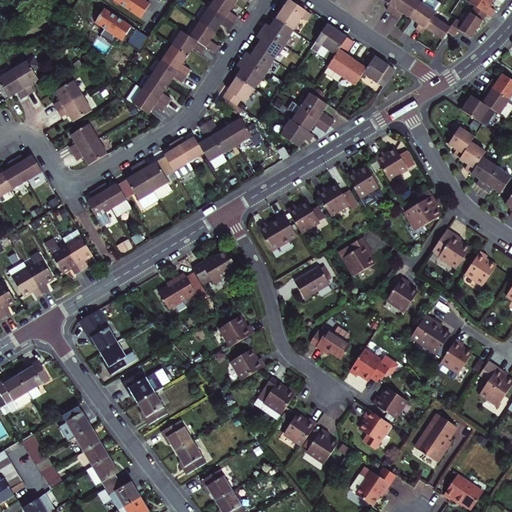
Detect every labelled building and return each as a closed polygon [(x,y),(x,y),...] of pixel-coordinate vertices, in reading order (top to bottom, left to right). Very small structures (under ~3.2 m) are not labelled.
[(141,19),(151,4),(146,2),(144,0),(114,0),(114,1),(115,2),(120,5),(141,19)] [(227,0),(214,0),(209,8),(233,24),(238,18),(230,13),(235,5),(227,0)] [(306,8),(296,1),(294,4),(289,0),(275,20),(293,32),(302,19),(307,22),(312,16),(304,11),(306,8)] [(381,0),(389,5),(386,10),(392,15),(401,0),(381,0)] [(414,14),(421,3),(416,0),(401,0),(392,15),(398,19),(402,14),(410,19),(414,14)] [(414,14),(410,19),(418,25),(415,30),(421,34),(425,29),(428,24),(433,16),(435,13),(440,6),(431,0),(422,0),(421,3),(414,14)] [(470,0),(468,3),(474,6),(486,15),(490,17),(494,11),(489,7),(493,0),(470,0)] [(474,6),(462,24),(458,30),(471,38),(486,15),(474,6)] [(209,8),(199,22),(216,34),(221,26),(229,31),(233,24),(209,8)] [(105,9),(96,23),(105,29),(101,36),(114,45),(119,39),(123,41),(126,36),(131,40),(137,30),(105,9)] [(428,24),(425,29),(442,40),(447,32),(454,36),(458,30),(462,24),(455,20),(450,28),(433,16),(428,24)] [(293,32),(275,20),(270,28),(266,25),(261,32),(285,48),(291,38),(290,37),(293,32)] [(199,22),(189,37),(206,48),(214,54),(218,47),(210,42),(216,34),(199,22)] [(320,51),(324,44),(330,49),(326,55),(333,60),(349,36),(328,23),(320,35),(313,46),(320,51)] [(189,37),(181,32),(171,46),(188,57),(193,49),(202,54),(206,48),(189,37)] [(261,32),(256,39),(261,42),(256,49),(274,61),(277,56),(278,57),(285,48),(261,32)] [(349,36),(333,60),(329,66),(343,76),(355,58),(346,53),(355,40),(349,36)] [(330,49),(324,44),(320,51),(326,55),(330,49)] [(188,57),(171,46),(162,61),(186,77),(191,71),(182,65),(188,57)] [(246,54),(242,60),(266,76),(272,67),(270,66),(274,61),(256,49),(251,57),(246,54)] [(356,85),(364,73),(377,55),(371,51),(362,63),(355,58),(343,76),(356,85)] [(384,86),(388,81),(396,68),(377,55),(364,73),(378,82),(384,86)] [(27,61),(12,70),(27,96),(34,92),(30,85),(38,80),(32,70),(38,66),(33,57),(27,61)] [(266,76),(242,60),(239,64),(237,67),(242,70),(237,78),(254,90),(257,85),(259,86),(266,76)] [(162,61),(152,75),(168,86),(174,78),(182,84),(186,77),(162,61)] [(329,66),(325,72),(339,81),(343,76),(329,66)] [(27,96),(12,70),(0,77),(0,90),(5,99),(8,97),(8,98),(17,93),(21,100),(27,96)] [(487,86),(509,100),(511,95),(511,80),(502,74),(497,82),(492,79),(487,86)] [(168,86),(152,75),(142,90),(167,106),(171,100),(162,95),(168,86)] [(237,78),(224,98),(237,107),(241,100),(245,103),(254,90),(237,78)] [(57,112),(82,96),(73,82),(54,93),(59,101),(53,105),(57,112)] [(499,115),(509,100),(487,86),(483,92),(488,96),(482,104),(496,113),(499,115)] [(167,106),(142,90),(132,104),(144,112),(149,115),(154,107),(162,113),(167,106)] [(324,103),(310,94),(301,108),(330,127),(334,121),(322,113),(327,106),(324,103)] [(91,111),(82,96),(57,112),(61,118),(67,114),(72,123),(91,111)] [(482,104),(471,97),(466,105),(463,103),(459,109),(486,128),(496,113),(482,104)] [(243,110),(237,107),(224,98),(220,103),(239,116),(243,110)] [(326,133),(330,127),(301,108),(292,102),(287,109),(296,115),(292,121),(309,133),(314,125),(326,133)] [(237,146),(226,128),(219,132),(211,120),(205,124),(223,154),(237,146)] [(240,120),(226,128),(237,146),(249,139),(253,147),(261,142),(257,134),(251,138),(240,120)] [(292,121),(290,120),(284,129),(286,130),(282,136),(299,147),(305,139),(310,143),(314,136),(309,133),(292,121)] [(69,148),(73,155),(99,139),(90,124),(70,136),(75,144),(69,148)] [(198,145),(204,155),(209,163),(223,154),(205,124),(199,128),(206,140),(198,145)] [(460,159),(471,143),(474,138),(460,128),(449,144),(457,149),(453,154),(460,159)] [(176,142),(189,164),(204,155),(198,145),(194,138),(185,143),(182,138),(176,142)] [(99,139),(73,155),(77,161),(83,158),(88,166),(108,154),(99,139)] [(189,164),(176,142),(169,146),(172,151),(164,156),(165,157),(174,173),(178,180),(193,171),(189,164)] [(471,174),(482,158),(485,152),(471,143),(460,159),(468,164),(465,169),(471,174)] [(383,152),(375,157),(389,181),(407,170),(399,156),(396,150),(385,156),(383,152)] [(399,156),(407,170),(412,167),(403,153),(399,156)] [(21,156),(14,160),(28,182),(42,173),(32,156),(24,161),(21,156)] [(174,173),(165,157),(156,163),(148,168),(144,161),(137,165),(153,191),(157,198),(171,189),(167,183),(168,182),(169,181),(166,177),(174,173)] [(482,189),(497,168),(482,158),(471,174),(479,179),(476,184),(482,189)] [(11,169),(3,174),(13,191),(28,182),(14,160),(8,164),(11,169)] [(137,165),(130,169),(134,176),(126,181),(117,186),(124,197),(133,192),(138,200),(143,209),(158,200),(157,198),(153,191),(137,165)] [(353,170),(346,175),(365,207),(376,200),(371,192),(378,187),(378,186),(371,175),(366,167),(356,174),(353,170)] [(497,168),(482,189),(489,193),(493,188),(500,194),(511,177),(497,168)] [(0,198),(13,191),(3,174),(0,175),(0,198)] [(373,174),(371,175),(378,186),(379,185),(373,174)] [(117,186),(117,185),(108,190),(105,184),(98,188),(112,210),(116,218),(131,209),(124,197),(117,186)] [(324,188),(316,193),(330,216),(349,205),(351,208),(357,205),(349,191),(343,194),(337,185),(326,191),(324,188)] [(112,210),(98,188),(92,192),(94,195),(97,194),(98,196),(95,198),(87,203),(90,208),(96,219),(102,228),(110,223),(105,214),(112,210)] [(200,189),(191,195),(195,203),(205,197),(200,189)] [(431,194),(403,211),(414,229),(440,214),(433,203),(436,201),(431,194)] [(56,200),(49,204),(52,209),(58,205),(56,200)] [(295,205),(287,210),(301,234),(319,223),(318,221),(324,218),(318,207),(312,210),(308,203),(297,209),(295,205)] [(297,236),(285,216),(278,220),(268,227),(265,223),(258,227),(272,251),(290,240),(297,236)] [(461,239),(447,230),(432,252),(456,269),(470,249),(459,242),(461,239)] [(89,257),(95,254),(83,236),(80,233),(66,241),(68,244),(83,270),(90,266),(86,259),(89,257)] [(362,238),(338,252),(353,277),(374,265),(367,254),(370,252),(362,238)] [(121,254),(132,246),(127,239),(116,247),(121,254)] [(76,274),(83,270),(68,244),(61,248),(59,246),(51,251),(64,273),(69,270),(72,268),(76,274)] [(226,251),(215,258),(210,261),(208,258),(192,268),(200,281),(209,276),(214,285),(222,280),(220,278),(236,268),(226,251)] [(488,257),(480,252),(465,274),(483,286),(496,267),(486,260),(488,257)] [(27,265),(43,294),(50,290),(46,283),(50,281),(55,278),(41,256),(27,265)] [(27,265),(11,274),(24,296),(27,294),(32,291),(37,297),(43,294),(27,265)] [(319,266),(294,281),(305,298),(329,283),(319,266)] [(204,292),(193,273),(186,278),(183,273),(176,278),(178,281),(168,287),(158,293),(169,310),(189,298),(190,301),(197,296),(204,292)] [(166,283),(168,287),(178,281),(176,278),(166,283)] [(404,313),(418,293),(407,287),(410,283),(402,279),(387,301),(404,313)] [(4,282),(0,284),(0,308),(5,317),(11,312),(7,306),(12,304),(16,301),(4,282)] [(98,348),(101,353),(117,343),(98,311),(80,322),(93,343),(94,343),(98,348)] [(445,344),(450,335),(440,328),(442,325),(426,314),(410,337),(437,355),(445,344)] [(220,329),(231,347),(254,333),(250,325),(247,327),(240,317),(220,329)] [(324,334),(320,331),(316,334),(310,342),(316,347),(323,352),(325,349),(331,353),(340,359),(350,345),(345,342),(350,335),(338,327),(333,334),(327,330),(324,334)] [(444,359),(441,362),(459,374),(472,355),(462,348),(464,345),(457,339),(451,348),(444,359)] [(126,357),(117,343),(101,353),(104,359),(108,365),(106,366),(112,375),(138,359),(134,352),(126,357)] [(451,348),(445,344),(437,355),(444,359),(451,348)] [(231,361),(242,380),(266,366),(261,358),(258,360),(251,349),(231,361)] [(383,361),(364,349),(349,372),(357,377),(359,374),(369,381),(372,377),(378,381),(380,379),(381,379),(390,366),(383,361)] [(48,381),(37,362),(26,369),(28,370),(23,373),(16,377),(31,401),(40,396),(35,388),(48,381)] [(497,407),(511,385),(511,381),(503,375),(505,372),(498,367),(489,362),(479,376),(488,382),(479,395),(497,407)] [(137,397),(140,402),(156,392),(165,387),(156,373),(148,378),(144,371),(126,382),(132,392),(133,391),(137,397)] [(31,401),(16,377),(11,380),(6,383),(4,382),(0,384),(0,412),(14,404),(18,411),(32,402),(31,401)] [(277,421),(297,392),(289,387),(287,390),(271,378),(258,398),(254,404),(259,408),(277,421)] [(377,396),(372,403),(395,418),(407,401),(388,388),(381,398),(377,396)] [(169,414),(156,392),(140,402),(143,408),(146,412),(145,414),(151,425),(169,414)] [(14,404),(0,412),(2,416),(8,412),(10,415),(18,411),(14,404)] [(60,428),(69,442),(91,429),(87,422),(82,415),(78,417),(74,410),(62,417),(66,425),(60,428)] [(379,442),(391,425),(368,410),(363,417),(366,419),(360,429),(369,436),(365,443),(378,452),(383,445),(379,442)] [(425,431),(414,447),(425,454),(424,455),(427,457),(428,456),(438,462),(451,442),(448,441),(453,434),(451,433),(456,427),(446,420),(440,416),(437,414),(425,431)] [(283,434),(301,446),(316,424),(309,419),(307,422),(296,415),(283,434)] [(175,445),(178,451),(195,441),(182,420),(165,430),(171,441),(172,440),(175,445)] [(78,456),(99,442),(95,436),(91,429),(69,442),(78,456)] [(324,464),(337,444),(327,437),(329,434),(322,429),(317,437),(313,442),(308,438),(300,450),(306,453),(307,452),(324,464)] [(308,438),(313,442),(317,437),(311,433),(308,438)] [(35,442),(31,436),(29,437),(25,440),(20,443),(23,449),(35,442)] [(207,462),(195,441),(178,451),(181,455),(185,462),(184,463),(189,473),(207,462)] [(39,448),(35,442),(23,449),(27,455),(39,448)] [(87,471),(109,458),(105,451),(99,442),(78,456),(87,471)] [(43,454),(39,448),(27,455),(31,462),(43,454)] [(45,457),(43,454),(31,462),(35,468),(47,461),(45,457)] [(114,466),(109,458),(87,471),(97,487),(102,483),(105,489),(119,481),(115,475),(118,473),(114,466)] [(0,472),(11,465),(8,459),(0,463),(0,472)] [(51,467),(47,461),(35,468),(39,474),(51,467)] [(0,474),(3,479),(15,472),(11,465),(0,472),(0,474)] [(43,480),(54,473),(53,471),(51,467),(39,474),(43,480)] [(214,494),(218,500),(234,490),(221,468),(203,479),(210,490),(211,489),(214,494)] [(373,506),(380,495),(383,490),(386,492),(397,476),(387,470),(385,468),(380,476),(369,470),(364,478),(360,474),(350,489),(357,493),(356,495),(373,506)] [(19,477),(15,472),(3,479),(4,481),(6,485),(19,477)] [(47,485),(58,479),(54,473),(43,480),(47,485)] [(457,475),(443,496),(450,500),(451,498),(471,510),(483,493),(457,475)] [(6,485),(11,494),(24,486),(19,477),(6,485)] [(62,485),(58,479),(47,485),(50,492),(62,485)] [(4,481),(0,482),(0,503),(4,501),(13,496),(11,494),(6,485),(4,481)] [(116,493),(124,506),(140,497),(135,488),(131,482),(122,487),(119,481),(105,489),(96,494),(101,502),(116,493)] [(244,511),(247,511),(234,490),(218,500),(221,506),(224,510),(223,511),(222,511),(244,511)] [(23,511),(51,511),(54,510),(45,495),(22,509),(23,511)] [(124,506),(119,509),(121,511),(149,511),(146,505),(140,497),(124,506)]
